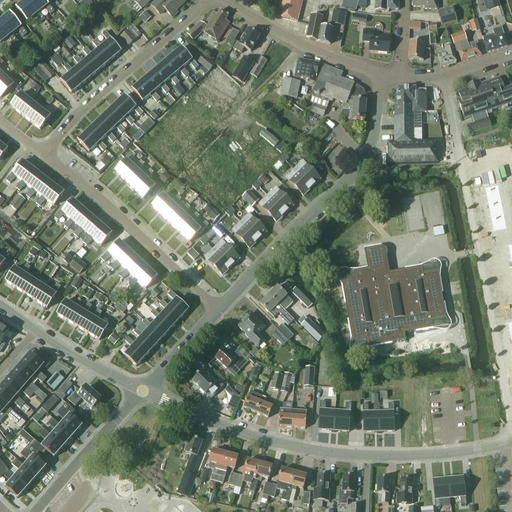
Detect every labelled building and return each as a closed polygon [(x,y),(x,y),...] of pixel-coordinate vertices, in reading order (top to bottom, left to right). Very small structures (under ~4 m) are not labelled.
[(27,0),(17,9),(27,22),(36,15),(38,14),(27,0)] [(43,0),(27,0),(38,14),(40,12),(45,8),(48,5),(43,0)] [(150,0),(137,0),(134,3),(137,6),(134,8),(138,12),(150,0)] [(164,10),(171,17),(176,12),(175,11),(184,2),(182,0),(166,0),(162,4),(158,0),(156,0),(151,5),(159,14),(164,10)] [(281,0),(277,17),(297,22),(302,0),(281,0)] [(389,10),(398,10),(398,0),(375,0),(375,12),(389,12),(389,10)] [(437,0),(412,0),(412,7),(424,8),(424,9),(437,10),(437,0)] [(95,7),(91,1),(82,8),(87,13),(95,7)] [(478,4),(479,15),(491,14),(489,3),(478,4)] [(48,5),(45,8),(51,15),(55,12),(49,4),(48,5)] [(458,22),(453,7),(438,12),(442,27),(458,22)] [(227,16),(219,11),(217,14),(213,12),(204,25),(199,22),(186,34),(192,41),(203,32),(217,41),(229,22),(225,19),(227,16)] [(334,11),(332,22),(344,24),(346,13),(334,11)] [(38,14),(36,15),(42,23),(46,20),(40,12),(38,14)] [(139,18),(145,24),(152,18),(145,12),(139,18)] [(10,14),(0,21),(0,22),(10,36),(12,34),(18,29),(21,27),(10,14)] [(321,27),(323,17),(311,15),(307,38),(318,42),(330,45),(333,29),(321,27)] [(367,17),(360,15),(359,23),(366,24),(367,17)] [(411,21),(410,30),(420,31),(422,22),(411,21)] [(0,22),(0,43),(0,44),(8,37),(10,36),(0,22)] [(121,37),(128,46),(141,35),(133,24),(127,29),(128,31),(121,37)] [(437,37),(436,24),(428,24),(430,47),(436,46),(435,37),(437,37)] [(21,27),(18,29),(23,36),(24,37),(28,34),(21,26),(21,27)] [(483,38),(487,53),(507,46),(501,27),(493,30),(494,35),(483,38)] [(239,32),(233,29),(225,43),(231,46),(239,32)] [(248,29),(239,45),(236,43),(233,47),(241,52),(244,48),(250,52),(259,36),(248,29)] [(382,35),(381,37),(374,37),(375,31),(363,30),(362,42),(370,43),(369,52),(389,53),(391,36),(382,35)] [(106,32),(103,35),(108,42),(111,40),(112,39),(106,32)] [(477,42),(468,45),(464,32),(451,36),(457,53),(458,52),(462,62),(482,55),(478,45),(477,42)] [(10,36),(8,37),(12,42),(13,44),(14,45),(18,42),(12,34),(10,36)] [(74,47),(67,38),(63,41),(70,50),(74,47)] [(96,41),(93,43),(99,50),(101,49),(102,47),(96,40),(96,41)] [(102,47),(101,49),(111,61),(121,53),(111,40),(108,42),(102,47)] [(408,59),(423,60),(425,42),(409,41),(408,59)] [(437,54),(441,68),(456,64),(451,45),(444,47),(445,52),(437,54)] [(72,55),(65,47),(62,51),(68,58),(72,55)] [(86,49),(83,51),(89,58),(90,57),(91,57),(92,56),(93,55),(87,48),(86,49)] [(182,48),(171,57),(182,70),(184,69),(184,68),(190,63),(192,61),(182,48)] [(93,55),(91,57),(101,69),(111,61),(101,49),(99,50),(93,55)] [(31,60),(37,55),(34,52),(28,57),(31,60)] [(55,54),(50,59),(58,68),(63,63),(55,54)] [(215,64),(204,55),(198,62),(209,72),(215,64)] [(254,62),(245,56),(233,74),(242,80),(254,62)] [(267,61),(260,56),(250,74),(257,78),(267,61)] [(77,57),(74,60),(79,67),(81,65),(83,63),(77,57)] [(83,63),(81,65),(92,78),(101,69),(91,57),(89,58),(83,63)] [(171,57),(162,65),(172,78),(174,77),(180,72),(182,70),(171,57)] [(192,61),(190,63),(195,70),(199,67),(197,65),(193,60),(192,61)] [(295,78),(315,82),(319,64),(299,60),(295,78)] [(54,75),(45,64),(43,62),(34,70),(45,83),(54,75)] [(67,65),(64,68),(70,75),(71,73),(73,72),(67,65)] [(73,72),(71,73),(82,86),(92,78),(81,65),(79,67),(73,72)] [(162,65),(152,73),(163,86),(164,85),(171,80),(172,78),(162,65)] [(341,119),(365,121),(366,101),(365,100),(366,96),(363,91),(359,88),(354,85),(354,84),(340,79),(342,73),(323,66),(313,93),(317,94),(316,95),(320,97),(321,95),(330,99),(329,101),(333,103),(333,100),(343,104),(341,108),(341,119)] [(4,77),(6,79),(12,72),(9,68),(2,75),(4,77)] [(182,70),(180,72),(186,78),(189,75),(184,68),(184,69),(182,70)] [(70,75),(61,82),(72,94),(82,86),(71,73),(70,75)] [(152,73),(142,82),(153,94),(155,93),(161,88),(163,86),(152,73)] [(13,86),(6,79),(4,77),(0,80),(0,96),(1,98),(13,86)] [(172,78),(171,80),(176,86),(180,83),(174,77),(172,78)] [(511,89),(511,88),(503,91),(498,78),(480,84),(479,82),(465,87),(466,90),(458,93),(460,99),(457,101),(465,120),(511,103),(511,89)] [(301,83),(284,79),(280,96),(297,100),(301,83)] [(38,93),(41,89),(33,82),(29,87),(38,93)] [(142,82),(132,90),(143,103),(151,96),(153,94),(142,82)] [(163,86),(161,88),(166,94),(170,91),(164,85),(163,86)] [(394,143),(388,143),(388,165),(438,164),(437,141),(422,142),(421,113),(426,113),(426,95),(426,92),(415,92),(415,88),(397,89),(397,106),(394,106),(394,143)] [(153,94),(151,96),(157,103),(160,100),(159,98),(155,93),(153,94)] [(317,94),(313,93),(310,103),(314,104),(326,109),(329,101),(330,99),(321,95),(320,97),(316,95),(317,94)] [(20,114),(30,101),(20,94),(10,106),(20,114)] [(125,96),(115,106),(126,117),(128,116),(134,110),(136,108),(125,96)] [(30,121),(40,109),(30,101),(20,114),(30,121)] [(311,112),(323,117),(326,109),(314,104),(311,112)] [(115,106),(106,114),(117,126),(119,125),(125,119),(126,117),(115,106)] [(136,108),(134,110),(140,117),(144,114),(137,107),(136,108)] [(40,109),(30,121),(40,129),(49,116),(40,109)] [(160,115),(156,110),(149,116),(154,121),(160,115)] [(106,114),(97,123),(108,135),(110,133),(116,128),(117,126),(106,114)] [(126,117),(125,119),(131,126),(135,123),(133,121),(128,116),(126,117)] [(492,128),(488,119),(469,125),(472,135),(492,128)] [(97,123),(87,132),(99,144),(100,142),(101,142),(106,137),(108,135),(97,123)] [(144,124),(139,129),(145,135),(150,130),(144,124)] [(117,126),(116,128),(122,134),(125,131),(119,125),(117,126)] [(87,132),(78,141),(89,153),(97,146),(99,144),(87,132)] [(108,135),(106,137),(113,143),(116,140),(110,133),(108,135)] [(99,144),(97,146),(104,152),(107,149),(101,142),(100,142),(99,144)] [(282,143),(276,150),(281,154),(287,147),(282,143)] [(132,153),(126,159),(126,160),(129,163),(136,156),(132,153)] [(107,156),(101,162),(106,166),(112,160),(107,156)] [(126,160),(115,172),(125,181),(136,170),(135,168),(129,163),(126,160)] [(141,161),(135,168),(136,170),(138,171),(144,165),(141,161)] [(23,162),(13,174),(16,177),(22,182),(23,183),(33,170),(23,162)] [(321,180),(313,172),(304,162),(295,171),(313,189),(321,180)] [(33,170),(23,183),(26,185),(32,189),(33,191),(43,178),(33,170)] [(136,170),(125,181),(134,190),(145,178),(144,177),(138,171),(136,170)] [(150,170),(144,177),(145,178),(147,180),(154,173),(150,170)] [(287,179),(296,188),(304,197),(313,189),(295,171),(287,179)] [(164,184),(170,178),(165,173),(159,179),(164,184)] [(12,174),(6,181),(10,184),(16,177),(13,174),(12,174)] [(268,181),(263,176),(258,180),(264,186),(268,181)] [(43,178),(33,191),(36,192),(42,197),(44,198),(54,185),(43,178)] [(145,178),(134,190),(144,200),(155,188),(147,180),(145,178)] [(22,182),(16,189),(20,191),(26,185),(23,183),(22,182)] [(54,185),(44,198),(46,200),(54,207),(64,193),(54,185)] [(500,185),(486,188),(489,202),(502,199),(500,185)] [(32,189),(26,196),(30,199),(36,192),(33,191),(32,189)] [(294,207),(286,198),(277,189),(268,197),(286,215),(294,207)] [(249,191),(242,198),(252,208),(259,201),(249,191)] [(9,207),(17,212),(25,200),(18,195),(9,207)] [(163,195),(152,207),(161,216),(173,204),(171,203),(163,195)] [(178,196),(171,203),(173,204),(175,206),(181,200),(178,196)] [(42,197),(37,204),(40,207),(46,200),(44,198),(42,197)] [(260,205),(269,215),(277,223),(286,215),(268,197),(260,205)] [(502,199),(489,202),(492,216),(505,213),(502,199)] [(73,200),(62,213),(65,215),(64,215),(70,220),(72,221),(83,209),(73,201),(73,200)] [(173,204),(161,216),(171,225),(182,213),(180,212),(175,206),(173,204)] [(187,205),(180,212),(182,213),(184,215),(191,208),(187,205)] [(72,221),(74,223),(80,228),(82,230),(92,217),(83,209),(72,221)] [(209,215),(215,221),(220,216),(214,210),(209,215)] [(61,211),(55,218),(59,221),(64,215),(65,215),(62,213),(61,211)] [(182,213),(171,225),(180,234),(191,222),(190,220),(184,215),(182,213)] [(505,213),(492,216),(495,231),(508,228),(505,213)] [(196,214),(190,220),(191,222),(193,224),(200,217),(196,214)] [(267,233),(259,225),(250,215),(241,224),(259,242),(267,233)] [(92,217),(82,230),(83,231),(89,237),(91,238),(102,226),(92,217)] [(70,220),(65,227),(68,230),(74,223),(72,221),(70,220)] [(191,222),(180,234),(190,243),(201,231),(199,229),(193,224),(191,222)] [(205,222),(199,229),(201,231),(202,233),(209,226),(205,222)] [(233,232),(242,241),(250,250),(259,242),(241,224),(233,232)] [(102,226),(91,238),(93,240),(101,247),(112,234),(102,226)] [(212,231),(215,235),(220,240),(225,235),(217,226),(213,230),(212,231)] [(444,235),(443,227),(433,229),(434,237),(444,235)] [(80,228),(74,235),(77,238),(83,231),(82,230),(80,228)] [(490,233),(503,313),(511,311),(511,287),(504,236),(510,235),(510,230),(490,233)] [(89,237),(84,243),(87,246),(93,240),(91,238),(89,237)] [(120,242),(108,254),(111,256),(116,261),(118,263),(129,251),(120,242)] [(240,260),(232,251),(223,242),(214,250),(232,268),(240,260)] [(446,316),(437,270),(423,273),(422,265),(404,269),(404,270),(389,273),(386,257),(386,256),(386,253),(386,251),(384,248),(382,247),(379,246),(364,249),(367,269),(352,271),(354,279),(341,281),(352,344),(366,341),(367,348),(406,341),(404,333),(416,331),(416,332),(434,329),(432,321),(438,320),(438,318),(446,316)] [(32,251),(29,254),(35,258),(36,257),(39,252),(33,248),(32,251)] [(187,254),(194,261),(199,256),(192,249),(187,254)] [(206,259),(223,277),(232,268),(214,250),(206,259)] [(129,251),(118,263),(120,265),(126,270),(127,272),(138,260),(129,251)] [(66,253),(61,259),(67,264),(72,259),(66,253)] [(108,253),(101,259),(105,262),(111,256),(108,254),(108,253)] [(71,266),(80,274),(86,266),(77,259),(71,266)] [(138,260),(127,272),(129,273),(135,279),(136,280),(148,269),(138,260)] [(116,261),(110,268),(114,271),(120,265),(118,263),(116,261)] [(26,266),(21,273),(25,275),(30,268),(26,266)] [(14,269),(6,282),(16,289),(25,275),(21,273),(14,269)] [(148,269),(136,280),(138,282),(146,290),(157,278),(148,269)] [(126,270),(119,277),(123,280),(129,273),(127,272),(126,270)] [(25,275),(16,289),(26,296),(35,282),(25,275)] [(82,281),(77,278),(71,286),(77,290),(82,281)] [(135,279),(129,285),(132,288),(138,282),(136,280),(135,279)] [(35,282),(26,296),(37,302),(45,289),(35,282)] [(57,285),(52,293),(56,295),(61,288),(57,285)] [(291,311),(285,305),(281,302),(286,297),(277,287),(268,296),(287,315),(288,315),(291,311)] [(45,289),(37,302),(47,309),(56,296),(56,295),(52,293),(45,289)] [(94,292),(88,289),(83,297),(89,300),(94,292)] [(156,299),(160,295),(154,289),(150,294),(155,298),(156,299)] [(171,292),(168,295),(175,301),(176,299),(177,299),(178,298),(171,292)] [(106,298),(99,294),(96,300),(102,304),(106,298)] [(287,315),(268,296),(259,304),(273,318),(278,313),(281,316),(280,318),(288,327),(294,321),(288,315),(287,315)] [(304,297),(300,301),(308,310),(313,305),(304,297)] [(169,307),(167,309),(180,320),(188,311),(189,310),(177,299),(176,299),(175,301),(169,307)] [(66,301),(57,315),(68,322),(76,308),(66,301)] [(163,301),(159,305),(166,311),(167,309),(169,307),(163,301)] [(114,307),(123,314),(126,310),(117,303),(114,307)] [(87,304),(83,312),(87,314),(91,307),(87,304)] [(76,308),(68,322),(78,328),(87,314),(83,312),(76,308)] [(161,316),(159,318),(171,329),(180,320),(167,309),(166,311),(161,316)] [(154,310),(151,314),(157,320),(159,318),(161,316),(154,310)] [(98,311),(93,318),(97,321),(102,313),(98,311)] [(87,314),(78,328),(89,335),(97,321),(93,318),(87,314)] [(264,327),(250,314),(238,326),(246,335),(245,336),(257,348),(265,341),(257,334),(264,327)] [(129,317),(126,321),(131,325),(135,322),(129,317)] [(304,317),(299,323),(302,326),(301,327),(318,344),(325,336),(308,319),(307,320),(304,317)] [(152,326),(150,328),(162,339),(171,329),(159,318),(157,320),(152,326)] [(142,323),(149,329),(150,328),(152,326),(145,320),(144,321),(142,323)] [(97,321),(89,335),(99,341),(108,327),(97,321)] [(277,330),(288,342),(293,336),(282,325),(277,330)] [(0,345),(9,332),(0,327),(0,345)] [(144,335),(142,337),(154,348),(162,339),(150,328),(149,329),(148,331),(144,335)] [(137,329),(134,333),(140,339),(142,337),(144,335),(137,329)] [(282,347),(288,342),(277,330),(271,335),(282,347)] [(108,340),(114,346),(120,340),(113,334),(108,340)] [(135,344),(133,346),(145,358),(154,348),(142,337),(140,339),(135,344)] [(129,338),(125,342),(132,348),(133,346),(135,344),(129,338)] [(132,348),(124,356),(136,367),(145,358),(133,346),(132,348)] [(241,347),(237,352),(240,355),(248,363),(248,362),(249,362),(252,359),(252,358),(241,347)] [(231,356),(223,349),(215,358),(227,370),(232,364),(239,372),(248,363),(240,355),(237,352),(236,351),(231,356)] [(47,379),(38,371),(43,366),(46,368),(50,364),(40,355),(36,359),(30,355),(21,365),(34,376),(43,384),(47,379)] [(38,389),(29,382),(34,376),(21,365),(12,375),(34,394),(38,389)] [(261,368),(254,365),(248,380),(255,383),(261,368)] [(315,368),(305,367),(304,387),(313,388),(315,368)] [(223,386),(221,384),(217,381),(215,383),(202,371),(192,381),(206,395),(209,392),(213,396),(223,386)] [(275,374),(271,390),(275,391),(280,392),(283,376),(275,374)] [(281,392),(288,394),(293,376),(285,374),(281,392)] [(34,394),(12,375),(3,385),(16,397),(21,391),(30,399),(33,395),(34,394)] [(400,375),(398,390),(408,392),(411,377),(400,375)] [(51,381),(47,385),(54,391),(58,387),(51,381)] [(73,386),(68,381),(59,390),(64,395),(73,386)] [(25,404),(16,397),(3,385),(0,388),(0,400),(7,407),(12,402),(21,409),(25,404)] [(68,402),(75,407),(81,401),(92,411),(102,400),(87,387),(79,395),(79,396),(76,393),(68,402)] [(62,400),(66,397),(58,390),(55,394),(62,400)] [(261,396),(250,392),(248,397),(247,397),(243,408),(256,413),(260,403),(258,402),(261,396)] [(59,401),(54,396),(42,409),(48,414),(59,401)] [(260,403),(256,413),(268,418),(272,407),(263,404),(265,398),(261,396),(258,402),(260,403)] [(235,410),(238,402),(233,399),(229,407),(235,410)] [(22,420),(7,407),(0,400),(0,415),(3,412),(7,415),(18,425),(22,420)] [(334,433),(335,411),(325,410),(326,402),(320,402),(318,430),(331,431),(331,433),(334,433)] [(66,404),(57,414),(65,421),(61,426),(73,437),(82,427),(76,421),(80,416),(66,404)] [(335,411),(334,433),(336,433),(336,431),(349,432),(351,404),(346,404),(345,412),(335,411)] [(379,434),(378,412),(368,413),(368,404),(363,405),(363,433),(377,432),(377,434),(379,434)] [(378,412),(379,434),(381,434),(381,432),(394,432),(394,404),(388,404),(389,412),(378,412)] [(30,409),(25,405),(22,409),(27,413),(30,409)] [(284,410),(280,410),(278,428),(291,429),(292,418),(291,418),(291,411),(284,410)] [(305,430),(306,418),(306,412),(291,411),(291,418),(292,418),(291,429),(305,430)] [(52,419),(48,424),(56,431),(52,436),(64,447),(73,437),(61,426),(60,425),(53,419),(52,419)] [(30,445),(43,456),(47,452),(54,458),(64,447),(52,436),(51,436),(44,429),(39,434),(47,441),(42,447),(42,446),(38,444),(34,440),(30,444),(30,445)] [(191,455),(177,494),(189,499),(197,478),(189,475),(192,468),(195,469),(199,458),(196,456),(202,442),(190,438),(184,452),(191,455)] [(30,445),(21,455),(29,462),(24,467),(37,478),(46,467),(39,461),(43,456),(30,445)] [(220,471),(225,454),(212,451),(209,464),(210,464),(208,468),(214,470),(213,475),(217,476),(219,470),(220,471)] [(234,470),(237,458),(225,454),(220,471),(219,470),(217,476),(218,477),(224,478),(227,468),(234,470)] [(16,460),(12,465),(20,472),(15,477),(28,488),(36,478),(37,478),(24,467),(16,460)] [(242,482),(251,485),(253,479),(254,480),(259,464),(247,460),(243,473),(242,477),(238,476),(235,488),(240,489),(242,482)] [(251,486),(256,487),(257,481),(260,482),(261,478),(268,480),(271,467),(259,464),(254,480),(253,479),(251,485),(251,486)] [(4,465),(0,468),(0,479),(3,476),(11,482),(5,488),(18,499),(27,488),(28,488),(15,477),(8,471),(8,470),(4,465)] [(289,486),(293,473),(281,470),(277,483),(278,483),(276,490),(284,492),(287,492),(287,489),(290,490),(291,487),(289,486)] [(209,473),(203,471),(199,481),(205,484),(209,473)] [(227,485),(234,487),(237,475),(231,473),(227,485)] [(293,473),(289,486),(291,487),(290,490),(292,491),(295,492),(296,488),(302,490),(306,477),(293,473)] [(328,502),(329,476),(317,475),(317,490),(313,490),(313,502),(328,502)] [(347,500),(353,500),(353,493),(354,493),(354,477),(342,476),(342,486),(339,486),(338,505),(347,505),(347,500)] [(448,478),(450,499),(460,498),(461,506),(466,505),(466,498),(464,477),(448,478)] [(381,503),(388,504),(390,479),(377,478),(376,493),(382,493),(381,503)] [(450,499),(448,478),(433,479),(435,500),(436,508),(441,507),(440,500),(450,499)] [(397,495),(397,505),(404,505),(411,506),(412,497),(413,480),(401,479),(400,495),(397,495)] [(268,497),(272,485),(266,484),(262,495),(268,497)] [(272,485),(268,497),(274,498),(277,487),(272,485)] [(289,502),(292,491),(290,490),(287,489),(287,492),(284,492),(282,500),(289,502)]
